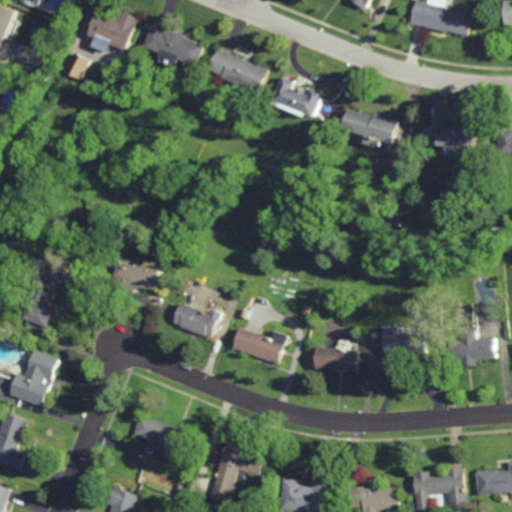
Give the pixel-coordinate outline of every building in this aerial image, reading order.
[(373,0),(367,8),(357,0),(373,0)] [(472,35),(450,30),(450,31),(413,22),(418,0),(427,0),(477,12),(472,35)] [(0,55),(0,2),(19,11),(0,55)] [(120,17),(123,10),(132,13),(141,17),(128,49),(106,40),(103,48),(94,45),(98,37),(90,34),(100,9),(120,17)] [(165,31),(167,27),(174,30),(175,29),(191,35),(190,37),(208,44),(201,65),(182,58),(181,63),(162,56),(164,51),(148,45),(154,27),(165,31)] [(263,92),(227,77),(228,75),(213,69),(221,48),(273,69),(263,92)] [(95,59),(80,52),(71,72),(86,79),(95,59)] [(302,89),(303,86),(310,89),(308,92),(312,94),(315,87),(327,92),(318,116),(278,99),(288,76),(300,81),(298,87),(302,89)] [(377,115),(377,114),(401,121),(395,144),(382,140),(380,148),(365,144),(368,135),(346,129),(351,109),(352,109),(377,115)] [(482,129),(479,150),(467,148),(465,158),(447,156),(448,148),(445,148),(445,146),(425,142),(427,124),(443,126),(444,124),(482,129)] [(511,152),(501,153),(501,129),(511,128),(511,152)] [(61,286),(58,285),(55,292),(58,293),(54,303),(51,302),(49,306),(54,308),(47,325),(23,316),(38,277),(30,274),(37,256),(68,268),(61,286)] [(160,290),(143,288),(137,291),(137,294),(116,292),(117,284),(118,284),(120,265),(162,270),(160,290)] [(214,314),(215,310),(224,313),(216,334),(210,332),(209,334),(184,324),(184,322),(178,320),(181,311),(183,312),(185,304),(214,314)] [(480,335),(498,334),(499,355),(478,357),(478,362),(466,363),(465,357),(454,358),(452,337),(465,336),(464,324),(479,323),(480,335)] [(275,335),(278,327),(292,333),(282,361),(238,344),(245,324),(275,335)] [(388,352),(387,329),(427,327),(428,349),(412,350),(412,351),(388,352)] [(359,368),(317,365),(317,352),(320,342),(361,346),(359,368)] [(53,378),(47,376),(45,382),(51,384),(43,405),(11,393),(13,381),(18,371),(26,374),(36,347),(60,356),(53,378)] [(24,437),(22,436),(18,449),(27,452),(21,468),(11,464),(11,463),(0,458),(0,429),(7,410),(31,418),(24,437)] [(182,426),(183,423),(203,429),(192,464),(180,460),(183,450),(155,441),(156,439),(136,433),(142,413),(182,426)] [(262,474),(242,467),(230,502),(212,496),(231,440),(269,453),(262,474)] [(467,470),(466,470),(467,490),(469,490),(470,507),(452,508),(451,491),(432,492),(434,511),(420,511),(418,488),(417,474),(416,474),(416,470),(435,468),(435,470),(449,469),(449,466),(466,465),(467,465),(467,470)] [(511,489),(482,492),(480,469),(499,468),(500,469),(511,468),(511,489)] [(327,511),(319,511),(282,507),(286,475),(304,477),(303,483),(312,484),(314,469),(332,472),(327,511)] [(3,511),(0,511),(0,482),(13,487),(3,511)] [(134,511),(111,511),(115,503),(110,501),(116,484),(139,493),(134,508),(136,509),(134,511)] [(366,486),(380,485),(381,486),(400,485),(402,509),(394,509),(394,511),(365,511),(365,505),(365,504),(352,505),(351,485),(366,484),(366,486)]
